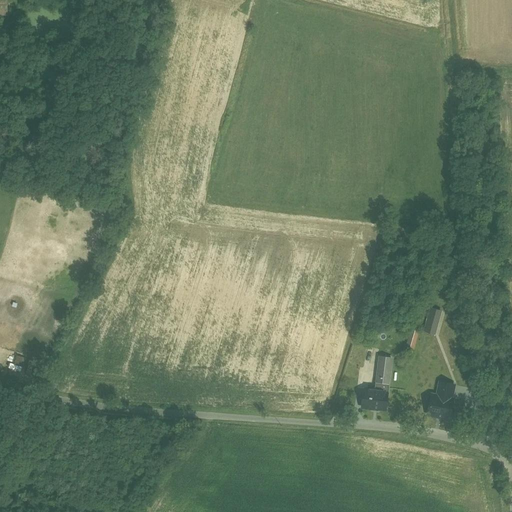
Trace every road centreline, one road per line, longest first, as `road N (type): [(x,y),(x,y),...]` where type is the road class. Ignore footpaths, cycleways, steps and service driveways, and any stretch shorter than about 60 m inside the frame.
road 1 (unclassified): [(511,458),(380,428),(103,407),(0,386)]
road 2 (track): [(450,0),(468,355),(491,450)]
